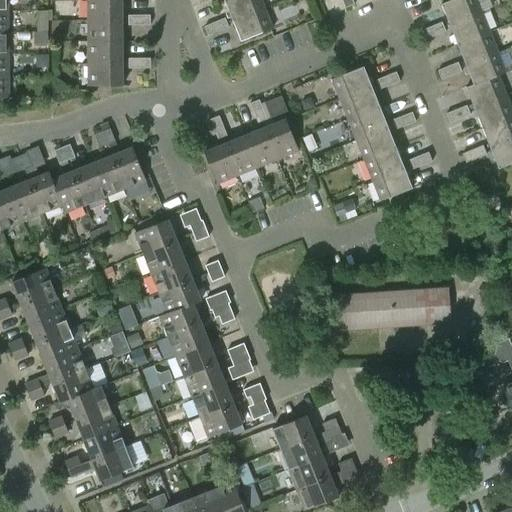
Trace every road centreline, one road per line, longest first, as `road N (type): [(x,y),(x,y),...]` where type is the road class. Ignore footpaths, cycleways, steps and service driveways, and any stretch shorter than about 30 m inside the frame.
road 1 (residential): [(228,257),(294,231),(333,237),(386,223),(444,198),(454,181),(402,35),(391,26),(365,28),(338,52),(249,87),(211,90)]
road 2 (residential): [(389,511),(335,384),(322,375),(284,378),(265,367),(228,257)]
road 3 (residential): [(228,257),(206,198),(184,180),(157,110)]
road 4 (residential): [(157,110),(118,105),(57,129),(0,137)]
road 5 (residential): [(401,511),(511,466)]
